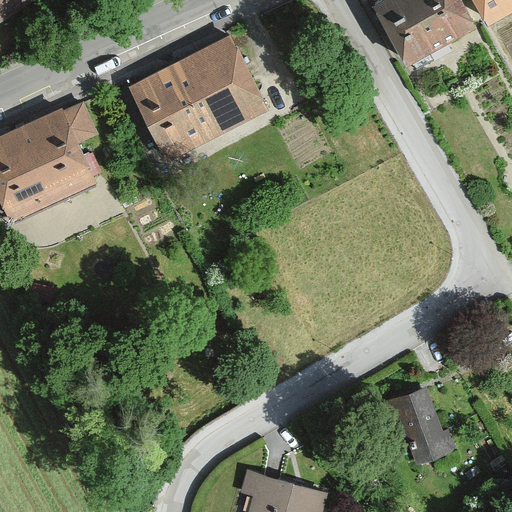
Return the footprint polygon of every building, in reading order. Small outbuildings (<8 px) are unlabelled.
[(0,0),(0,21),(34,0),(0,0)] [(474,21),(461,0),(371,0),(406,60),(474,21)] [(511,0),(475,0),(486,19),(511,4),(511,0)] [(228,33),(129,84),(168,158),(266,107),(228,33)] [(59,104),(0,131),(0,198),(9,219),(92,180),(75,143),(96,133),(82,102),(62,111),(59,104)] [(429,385),(390,400),(415,467),(454,452),(429,385)] [(327,511),(333,491),(250,469),(243,493),(253,495),(248,511),(327,511)]
